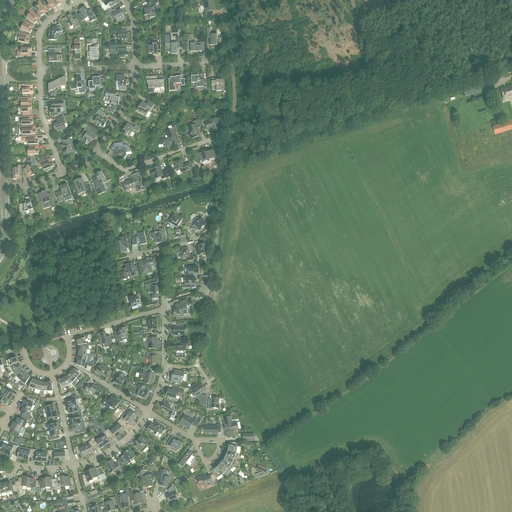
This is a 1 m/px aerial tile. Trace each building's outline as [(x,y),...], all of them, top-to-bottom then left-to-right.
[(43,13),(47,10),(39,0),(35,4),(36,6),(34,8),(41,16),(44,14),(43,13)] [(56,5),(53,0),(45,0),(44,1),(49,10),(52,8),(51,7),(56,5)] [(159,0),(149,0),(151,6),(149,7),(144,9),(145,15),(144,16),(145,20),(150,19),(150,18),(157,17),(156,13),(157,13),(155,2),(160,0),(159,0)] [(204,10),(203,11),(203,12),(204,17),(212,16),(212,13),(209,13),(209,11),(215,10),(214,4),(204,6),(205,9),(204,10)] [(80,19),(83,18),(84,19),(88,17),(91,22),(96,19),(92,12),(90,10),(88,11),(85,7),(79,10),(81,13),(78,15),(80,19)] [(36,21),(39,16),(29,9),(26,13),(28,15),(26,17),(35,24),(37,21),(36,21)] [(110,17),(113,16),(117,22),(125,17),(121,10),(117,12),(115,9),(108,13),(110,17)] [(76,20),(74,21),(70,15),(64,19),(69,28),(73,25),(75,28),(80,25),(76,20)] [(30,30),(33,25),(26,21),(24,24),(23,23),(20,29),(30,33),(32,30),(30,30)] [(55,40),(55,33),(60,31),(60,32),(63,31),(59,24),(49,30),(49,40),(55,40)] [(122,32),(122,29),(115,29),(116,30),(111,30),(111,35),(118,35),(118,39),(120,39),(121,42),(125,42),(125,39),(127,39),(127,32),(122,32)] [(28,40),(29,35),(16,32),(16,35),(19,36),(18,41),(28,43),(29,40),(28,40)] [(176,37),(176,43),(171,43),(171,34),(164,34),(164,43),(165,43),(165,49),(171,49),(171,54),(177,54),(177,48),(178,48),(179,48),(179,47),(182,47),(182,37),(176,37)] [(201,51),(201,46),(204,46),(204,42),(199,42),(199,43),(192,43),(192,34),(187,35),(187,42),(186,42),(186,46),(187,50),(190,50),(190,52),(201,51)] [(217,34),(210,34),(207,34),(207,38),(210,38),(210,45),(212,45),(214,48),(215,49),(217,49),(218,48),(219,46),(221,38),(217,38),(217,34)] [(75,60),(81,60),(80,44),(76,44),(75,43),(80,43),(80,41),(80,40),(79,40),(78,39),(77,39),(76,39),(75,40),(74,41),(74,42),(74,43),(74,46),(72,47),(73,50),(74,50),(75,60)] [(157,51),(161,51),(160,39),(154,39),(154,43),(152,43),(152,45),(148,45),(148,53),(153,53),(153,55),(157,55),(157,51)] [(94,48),(91,48),(90,44),(87,44),(87,53),(87,58),(91,58),(91,59),(93,59),(93,60),(93,59),(98,59),(98,48),(99,48),(99,44),(94,46),(94,48)] [(126,49),(120,49),(120,46),(110,46),(110,51),(117,50),(117,53),(119,53),(119,58),(125,58),(125,56),(128,56),(128,52),(126,52),(126,49)] [(30,51),(31,51),(31,47),(20,48),(21,51),(18,51),(18,57),(30,56),(30,51)] [(61,61),(61,55),(55,55),(55,49),(48,49),(49,62),(61,61)] [(126,85),(129,85),(128,80),(125,80),(124,75),(116,75),(116,82),(119,82),(119,90),(126,90),(126,85)] [(191,76),(191,83),(191,88),(194,88),(194,91),(207,90),(207,80),(201,80),(200,78),(198,78),(198,75),(191,76)] [(481,85),(485,84),(485,85),(491,83),(499,80),(497,76),(497,75),(480,81),(462,87),(463,90),(464,94),(465,96),(483,90),(481,85)] [(157,76),(151,76),(145,76),(146,81),(147,81),(147,84),(148,84),(148,93),(149,93),(153,92),(153,88),(164,88),(164,80),(157,80),(157,76)] [(181,85),(185,85),(185,79),(182,79),(181,76),(176,76),(176,77),(170,77),(170,79),(169,79),(169,92),(175,91),(175,86),(174,86),(174,84),(181,83),(181,85)] [(56,98),(55,95),(55,89),(60,86),(66,86),(66,77),(58,78),(58,79),(48,84),(48,92),(51,91),(51,95),(49,95),(49,99),(51,99),(54,99),(54,98),(56,98)] [(93,81),(88,82),(89,89),(98,89),(98,88),(103,88),(103,85),(103,80),(103,78),(100,78),(100,77),(93,77),(93,81)] [(80,93),(85,93),(85,87),(82,88),(81,78),(76,78),(76,82),(71,83),(72,89),(77,89),(77,88),(80,88),(80,93)] [(216,83),(211,83),(211,90),(216,90),(216,91),(224,91),(224,82),(223,82),(222,79),(217,80),(217,79),(216,79),(216,80),(216,81),(216,83)] [(22,94),(33,94),(33,85),(19,85),(19,89),(22,88),(22,94)] [(500,88),(504,101),(511,99),(511,96),(509,86),(500,88)] [(118,104),(120,98),(115,97),(116,93),(106,91),(105,97),(110,98),(109,102),(111,103),(114,105),(111,109),(108,106),(105,110),(110,113),(111,112),(113,113),(117,107),(115,106),(116,104),(118,104)] [(21,101),(21,106),(32,106),(31,97),(17,98),(18,101),(21,101)] [(58,115),(58,112),(60,112),(60,107),(63,107),(63,101),(52,102),(52,105),(50,105),(50,113),(52,113),(52,116),(54,116),(58,115)] [(142,102),(136,111),(142,115),(145,117),(146,116),(149,111),(149,110),(150,111),(154,105),(148,102),(146,104),(142,102)] [(23,115),(32,115),(32,106),(21,106),(21,112),(23,112),(23,115)] [(107,121),(102,118),(102,117),(104,113),(99,110),(95,116),(95,119),(94,121),(103,127),(107,121)] [(32,124),(32,116),(18,116),(18,122),(21,122),(21,125),(32,124)] [(66,128),(64,123),(65,123),(63,117),(56,119),(58,124),(54,125),(56,132),(66,128)] [(213,131),(220,128),(216,118),(209,120),(210,121),(205,123),(207,129),(212,127),(213,131)] [(197,128),(201,127),(199,120),(192,122),(193,125),(189,127),(191,133),(189,134),(191,139),(197,137),(196,136),(200,135),(197,128)] [(496,133),(511,128),(509,121),(494,125),(496,133)] [(126,136),(127,134),(130,136),(133,131),(137,133),(141,128),(136,124),(134,127),(127,123),(121,133),(126,136)] [(32,125),(19,126),(19,129),(22,129),(22,135),(33,134),(36,134),(36,127),(35,125),(32,125)] [(83,137),(83,138),(91,144),(94,141),(95,141),(95,139),(96,137),(94,136),(90,133),(93,129),(87,125),(83,131),(83,132),(86,134),(83,137)] [(175,134),(178,133),(176,126),(172,127),(173,130),(166,132),(168,138),(162,140),(165,147),(171,145),(171,146),(178,143),(175,134)] [(38,144),(38,135),(21,136),(21,142),(27,142),(27,144),(38,144)] [(64,155),(74,151),(69,137),(62,140),(64,144),(61,145),(64,155)] [(131,152),(130,147),(123,142),(114,144),(110,149),(114,152),(115,157),(119,160),(124,159),(126,155),(126,153),(131,152)] [(29,148),(27,149),(28,154),(28,156),(28,157),(30,157),(34,156),(34,154),(38,154),(38,145),(29,145),(29,146),(29,148)] [(219,153),(216,154),(214,150),(207,152),(206,149),(202,151),(202,152),(199,153),(202,162),(207,160),(209,161),(209,159),(220,156),(219,153)] [(54,166),(51,158),(38,163),(40,168),(42,167),(43,170),(54,166)] [(191,168),(189,163),(183,165),(181,160),(174,163),(177,171),(180,170),(181,172),(191,168)] [(13,179),(22,179),(21,165),(18,165),(18,168),(12,168),(13,179)] [(26,168),(23,169),(26,178),(35,175),(32,166),(31,165),(28,166),(26,167),(26,168)] [(162,179),(167,177),(165,169),(161,171),(160,166),(152,168),(154,172),(150,173),(152,180),(161,177),(162,179)] [(101,185),(103,184),(111,180),(105,172),(103,173),(102,171),(95,174),(98,179),(93,182),(98,195),(104,192),(101,185)] [(138,192),(145,189),(139,173),(132,176),(133,179),(124,182),(127,189),(136,186),(138,192)] [(92,191),(89,183),(84,185),(82,178),(73,181),(78,194),(86,191),(86,193),(92,191)] [(59,202),(64,200),(65,201),(72,199),(67,184),(59,187),(61,191),(55,193),(59,202)] [(42,193),(39,194),(42,203),(49,201),(51,208),(55,206),(52,198),(49,199),(47,195),(46,191),(43,192),(43,191),(42,192),(42,193)] [(29,197),(25,198),(27,203),(24,204),(19,204),(20,216),(24,216),(24,212),(30,210),(31,214),(34,213),(29,197)] [(166,221),(166,222),(166,223),(167,223),(167,224),(168,224),(169,224),(170,224),(175,227),(176,231),(175,231),(176,234),(175,234),(176,238),(185,235),(184,232),(183,232),(183,229),(182,229),(179,230),(178,227),(177,227),(182,219),(173,214),(169,221),(169,220),(168,220),(167,221),(166,221)] [(206,223),(201,218),(200,219),(197,216),(192,220),(195,224),(193,226),(188,225),(191,237),(206,223)] [(163,229),(159,230),(159,228),(154,229),(155,233),(152,233),(153,239),(155,238),(156,243),(163,242),(162,239),(165,238),(163,229)] [(133,234),(132,246),(137,245),(137,243),(140,243),(140,244),(146,243),(144,232),(133,234)] [(120,238),(120,240),(118,240),(118,241),(118,242),(115,243),(115,246),(115,247),(114,248),(114,250),(115,250),(116,250),(117,253),(125,251),(124,247),(125,246),(127,245),(125,237),(120,238)] [(200,254),(207,252),(206,247),(208,246),(207,242),(206,241),(203,242),(203,244),(198,245),(199,247),(196,248),(198,255),(201,255),(200,254)] [(194,260),(192,254),(189,255),(188,248),(179,250),(181,259),(186,258),(187,261),(194,260)] [(156,264),(154,258),(149,259),(146,259),(146,260),(142,261),(143,263),(139,263),(142,274),(152,272),(151,270),(150,270),(149,265),(156,264)] [(123,269),(124,272),(120,273),(122,280),(128,279),(127,276),(128,276),(129,277),(136,275),(135,272),(138,271),(137,265),(134,266),(133,263),(125,265),(126,268),(123,269)] [(185,272),(185,278),(181,278),(192,278),(192,274),(198,274),(198,267),(188,267),(188,272),(185,272)] [(182,282),(182,288),(189,288),(189,285),(195,285),(195,278),(192,278),(181,278),(181,282),(182,282)] [(145,289),(148,288),(148,292),(152,292),(152,299),(158,299),(158,286),(153,286),(152,283),(144,284),(145,289)] [(137,305),(141,304),(141,303),(141,302),(141,301),(140,300),(140,299),(140,298),(139,297),(139,296),(138,295),(138,294),(135,297),(134,296),(131,297),(131,295),(125,297),(127,303),(130,302),(132,309),(137,307),(137,305)] [(184,314),(187,314),(190,314),(190,305),(187,305),(187,304),(175,304),(175,309),(173,309),(173,316),(183,316),(183,315),(184,314)] [(143,327),(143,329),(140,329),(140,334),(151,332),(151,329),(157,329),(157,320),(147,320),(147,325),(146,326),(143,327)] [(174,336),(185,335),(185,323),(177,323),(177,326),(173,327),(174,336)] [(127,337),(128,336),(125,327),(119,329),(120,331),(115,332),(118,343),(123,341),(123,340),(126,339),(127,337)] [(112,345),(111,340),(110,336),(106,337),(105,332),(98,334),(101,345),(104,344),(105,347),(112,345)] [(146,335),(146,338),(147,338),(147,348),(157,348),(157,338),(152,338),(152,334),(146,335)] [(75,338),(78,345),(87,344),(85,338),(82,339),(81,336),(75,338)] [(179,346),(174,346),(174,352),(175,352),(175,357),(184,357),(184,351),(186,351),(186,346),(186,344),(179,344),(179,346)] [(156,356),(153,356),(153,353),(147,352),(146,359),(149,359),(148,366),(156,366),(156,356)] [(16,355),(10,356),(7,357),(9,366),(18,362),(16,355)] [(100,374),(100,373),(106,376),(110,370),(100,364),(103,360),(99,358),(95,365),(98,367),(96,371),(100,374)] [(84,368),(85,362),(77,360),(76,365),(84,368)] [(9,366),(13,371),(20,367),(18,362),(9,366)] [(13,371),(14,373),(11,375),(13,379),(16,376),(23,371),(20,367),(13,371)] [(81,376),(80,374),(81,374),(73,368),(70,372),(76,378),(77,378),(79,379),(81,376)] [(140,378),(143,379),(145,379),(144,383),(152,385),(154,374),(148,372),(149,370),(141,368),(140,373),(141,373),(140,378)] [(183,377),(184,372),(174,370),(173,375),(172,375),(170,382),(180,383),(180,382),(182,381),(183,377)] [(23,371),(16,376),(20,380),(26,374),(23,371)] [(77,383),(74,380),(76,378),(70,372),(67,376),(72,383),(75,385),(77,383)] [(115,380),(113,382),(117,384),(118,383),(121,385),(126,377),(120,373),(120,374),(116,372),(112,379),(115,380)] [(30,377),(26,374),(20,380),(20,381),(18,383),(22,386),(23,386),(24,384),(25,385),(30,377)] [(67,376),(62,378),(67,386),(72,383),(67,376)] [(59,390),(61,389),(67,386),(62,378),(58,381),(60,386),(58,386),(59,390)] [(29,387),(35,389),(37,381),(33,379),(29,387)] [(88,393),(90,391),(99,396),(103,390),(98,387),(98,388),(93,385),(92,387),(88,384),(84,390),(88,393)] [(136,395),(137,396),(140,397),(145,399),(148,393),(144,391),(144,390),(145,387),(138,384),(137,388),(139,389),(136,395)] [(191,393),(191,394),(193,396),(194,396),(195,396),(199,401),(199,405),(203,405),(203,408),(206,409),(206,406),(207,400),(203,400),(204,396),(202,396),(202,395),(201,393),(202,392),(205,390),(201,384),(192,391),(193,392),(191,393)] [(6,390),(2,395),(8,399),(9,400),(10,400),(13,395),(11,393),(11,392),(12,390),(7,386),(5,389),(6,390)] [(175,398),(177,395),(182,397),(184,391),(175,388),(174,391),(168,389),(166,395),(175,398)] [(6,404),(9,400),(8,399),(2,395),(1,394),(0,394),(0,400),(5,404),(6,404)] [(66,402),(67,408),(79,405),(78,400),(77,399),(76,394),(71,397),(72,400),(66,402)] [(120,401),(112,395),(110,398),(107,396),(102,404),(108,408),(109,406),(115,409),(120,401)] [(219,403),(219,398),(212,397),(212,400),(211,401),(208,400),(208,409),(211,409),(211,407),(219,408),(219,403)] [(22,406),(23,407),(24,407),(30,410),(33,405),(34,402),(29,399),(28,401),(27,401),(25,401),(22,406)] [(45,409),(46,413),(56,410),(54,404),(50,405),(50,402),(42,404),(44,409),(45,409)] [(172,406),(173,404),(169,402),(168,405),(164,403),(162,406),(161,407),(162,411),(168,413),(167,414),(173,417),(174,417),(176,413),(172,411),(170,406),(172,406)] [(81,409),(80,409),(79,405),(67,408),(69,414),(74,412),(75,415),(76,415),(82,414),(81,409)] [(130,410),(127,415),(134,420),(137,416),(133,413),(135,410),(130,406),(128,409),(130,410)] [(22,416),(23,417),(28,420),(30,421),(31,418),(29,417),(32,411),(30,410),(24,407),(23,407),(21,412),(23,413),(23,414),(22,416)] [(47,422),(51,421),(52,421),(51,418),(57,417),(56,410),(46,413),(47,417),(45,417),(47,422)] [(70,420),(71,426),(85,422),(84,419),(83,419),(82,414),(76,415),(76,418),(70,420)] [(121,417),(119,420),(124,424),(126,422),(130,425),(134,420),(127,415),(123,419),(121,417)] [(184,415),(180,422),(184,425),(184,424),(189,428),(191,424),(193,421),(184,415)] [(234,431),(237,430),(235,423),(232,423),(231,416),(223,418),(227,435),(234,433),(234,431)] [(15,423),(22,427),(24,428),(28,420),(23,417),(22,419),(21,419),(18,418),(15,423)] [(118,424),(114,428),(120,434),(124,431),(121,427),(124,424),(119,420),(117,422),(118,424)] [(52,424),(51,421),(47,422),(44,423),(45,428),(49,427),(50,431),(59,429),(57,423),(52,424)] [(11,434),(18,437),(20,433),(19,433),(22,427),(15,423),(13,422),(10,428),(13,430),(11,434)] [(87,432),(85,426),(85,422),(71,426),(73,431),(80,430),(80,433),(87,432)] [(151,423),(147,429),(155,435),(157,432),(159,432),(161,434),(165,429),(160,425),(158,428),(151,423)] [(205,426),(205,427),(202,427),(202,434),(205,434),(205,435),(217,435),(217,431),(221,431),(221,424),(217,424),(217,426),(205,426)] [(109,429),(106,431),(110,436),(112,434),(116,438),(120,434),(114,428),(110,431),(109,429)] [(60,435),(59,429),(50,431),(50,435),(48,435),(49,440),(55,439),(54,436),(60,435)] [(105,435),(100,438),(105,446),(110,443),(107,438),(110,436),(106,431),(103,433),(105,435)] [(141,436),(135,442),(137,443),(134,446),(141,453),(148,446),(148,443),(141,436)] [(174,439),(175,438),(171,436),(166,444),(172,448),(172,449),(176,452),(181,448),(181,447),(183,443),(180,441),(179,442),(174,439)] [(94,439),(91,441),(94,446),(97,444),(100,449),(105,446),(100,438),(95,441),(94,439)] [(89,444),(84,446),(88,454),(93,452),(91,448),(94,446),(91,441),(88,442),(89,444)] [(235,442),(229,442),(228,450),(239,454),(240,453),(240,446),(235,446),(235,442)] [(12,451),(15,452),(16,446),(14,445),(13,447),(8,445),(5,454),(10,456),(12,451)] [(15,452),(18,453),(17,458),(23,459),(24,450),(19,449),(20,446),(16,446),(15,452)] [(82,457),(88,454),(84,446),(79,448),(78,446),(75,447),(77,453),(81,452),(82,457)] [(124,454),(120,457),(124,462),(126,465),(131,462),(130,462),(131,462),(133,460),(134,457),(135,456),(129,448),(123,453),(124,454)] [(29,455),(33,456),(33,449),(30,449),(30,451),(24,450),(23,459),(28,460),(29,455)] [(35,461),(41,462),(42,453),(36,452),(37,450),(33,449),(33,456),(36,456),(35,461)] [(65,452),(59,453),(60,461),(66,461),(65,456),(69,456),(68,449),(64,449),(65,452)] [(47,457),(50,457),(51,457),(50,451),(47,450),(47,453),(42,453),(41,462),(47,462),(47,457)] [(54,450),(50,451),(51,457),(54,457),(54,462),(60,461),(59,453),(54,453),(54,450)] [(228,450),(226,455),(234,458),(237,460),(239,454),(228,450)] [(193,454),(189,451),(177,465),(182,468),(188,461),(190,463),(194,472),(200,469),(197,463),(198,462),(196,460),(194,458),(191,456),(193,454)] [(226,455),(224,459),(234,466),(237,460),(234,458),(226,455)] [(224,459),(221,463),(228,469),(230,471),(234,466),(224,459)] [(115,473),(122,470),(117,462),(113,465),(111,460),(105,464),(110,473),(112,472),(115,473)] [(221,463),(218,467),(226,476),(230,471),(228,469),(221,463)] [(103,471),(100,472),(99,468),(95,469),(95,467),(89,469),(89,470),(92,479),(93,479),(97,477),(98,480),(106,477),(103,471)] [(226,476),(218,467),(211,471),(213,476),(214,475),(216,478),(224,473),(226,476)] [(169,478),(165,476),(166,471),(161,469),(158,478),(161,478),(159,485),(166,487),(167,482),(168,482),(169,478)] [(92,479),(89,470),(84,472),(85,474),(81,476),(85,486),(90,484),(89,481),(93,480),(93,479),(92,479)] [(139,471),(140,477),(142,484),(145,483),(146,487),(153,485),(152,480),(154,480),(152,474),(146,476),(144,470),(139,471)] [(58,478),(54,479),(55,490),(61,489),(60,486),(64,486),(65,486),(64,486),(65,486),(63,477),(63,476),(63,475),(57,477),(58,478)] [(213,485),(210,476),(205,478),(204,475),(196,478),(200,486),(204,485),(205,488),(213,485)] [(27,486),(27,487),(28,478),(28,476),(22,476),(22,478),(18,478),(18,481),(15,482),(16,485),(12,486),(13,492),(22,490),(22,486),(27,486)] [(63,477),(63,476),(63,477),(65,486),(64,486),(65,486),(65,487),(69,486),(70,490),(75,488),(73,477),(69,478),(69,476),(63,477)] [(45,477),(45,478),(45,479),(46,479),(46,487),(50,487),(50,490),(55,490),(54,479),(51,479),(51,477),(45,477)] [(31,492),(36,492),(37,480),(34,480),(34,478),(28,478),(27,487),(27,488),(31,488),(31,492)] [(46,489),(46,488),(46,487),(46,479),(45,479),(40,478),(40,481),(37,480),(36,492),(41,492),(41,488),(46,489)] [(168,490),(169,494),(166,495),(168,502),(174,500),(175,500),(177,498),(178,498),(178,497),(179,496),(177,494),(176,492),(177,491),(172,486),(168,490)] [(140,491),(140,493),(133,494),(131,488),(128,489),(129,491),(130,497),(133,496),(135,505),(143,503),(142,501),(144,497),(143,491),(140,491)] [(127,498),(130,497),(129,491),(125,492),(126,494),(118,496),(121,508),(129,506),(127,498)] [(107,511),(115,510),(113,504),(117,503),(115,497),(109,498),(109,501),(105,502),(107,511)]
